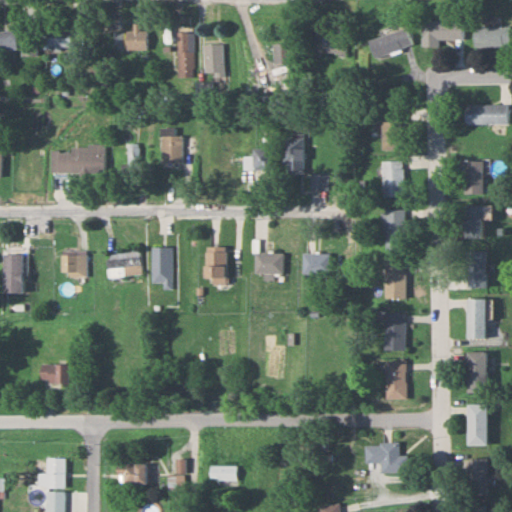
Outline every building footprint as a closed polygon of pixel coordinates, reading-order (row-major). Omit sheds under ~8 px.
[(464,20),(424,20),(424,46),(439,46),(439,39),(464,39),(464,20)] [(146,24),(133,24),(133,32),(115,32),(115,49),(146,49),(146,24)] [(509,45),(509,26),(474,26),(474,45),(509,45)] [(415,44),(409,27),(372,40),(378,58),(415,44)] [(72,29),(43,29),(43,48),(72,48),(72,29)] [(329,53),(349,53),(349,30),(329,30),(329,53)] [(0,50),(15,50),(15,31),(0,31),(0,50)] [(193,32),(177,32),(177,76),(193,76),(193,32)] [(36,40),(21,40),(21,56),(36,56),(36,40)] [(204,44),(204,72),(223,72),(223,43),(204,44)] [(292,43),(275,43),(275,63),(292,63),(292,43)] [(196,97),(212,97),(212,81),(196,81),(196,97)] [(509,103),(467,103),(467,122),(509,122),(509,103)] [(402,149),(402,109),(383,109),(383,149),(402,149)] [(182,133),(173,133),(173,127),(162,127),(162,162),(182,162),(182,133)] [(305,171),(305,134),(285,134),(285,171),(305,171)] [(245,155),(245,169),(277,169),(277,136),(264,136),(264,147),(253,147),(253,155),(245,155)] [(128,175),(142,175),(141,142),(128,142),(128,175)] [(71,144),(71,150),(51,150),(51,171),(105,171),(105,144),(71,144)] [(465,192),(484,192),(484,158),(465,158),(465,192)] [(383,195),(405,195),(405,159),(383,159),(383,195)] [(311,188),(327,188),(327,173),(311,173),(311,188)] [(484,219),(493,219),(493,203),(465,203),(465,236),(484,236),(484,219)] [(406,208),(384,208),(384,248),(406,248),(406,208)] [(228,283),(228,245),(207,245),(207,283),(228,283)] [(152,282),(163,282),(163,288),(173,288),(173,246),(152,246),(152,282)] [(487,285),(486,249),(467,249),(467,286),(487,285)] [(108,251),(108,275),(141,275),(141,251),(108,251)] [(256,273),(283,273),(283,251),(256,251),(256,273)] [(305,273),(330,273),(330,251),(305,251),(305,273)] [(23,252),(4,252),(4,291),(23,291),(23,252)] [(88,253),(62,253),(62,276),(88,276),(88,253)] [(407,261),(386,261),(386,298),(407,298),(407,261)] [(486,297),(466,297),(466,338),(486,338),(486,297)] [(385,349),(405,349),(405,312),(385,312),(385,349)] [(487,392),(487,350),(467,350),(467,392),(487,392)] [(406,397),(406,360),(387,360),(387,397),(406,397)] [(42,363),(42,382),(70,382),(70,363),(42,363)] [(487,403),(467,403),(467,444),(487,444),(487,403)] [(382,471),(409,470),(408,455),(400,455),(399,442),(366,443),(366,461),(382,461),(382,471)] [(66,457),(47,457),(47,472),(39,472),(39,485),(66,485),(66,457)] [(469,458),(469,493),(488,493),(488,458),(469,458)] [(148,483),(148,462),(119,462),(119,483),(148,483)] [(237,465),(212,465),(212,479),(237,479),(237,465)] [(184,489),(184,475),(170,475),(170,489),(184,489)] [(65,511),(66,490),(48,490),(48,511),(65,511)]
